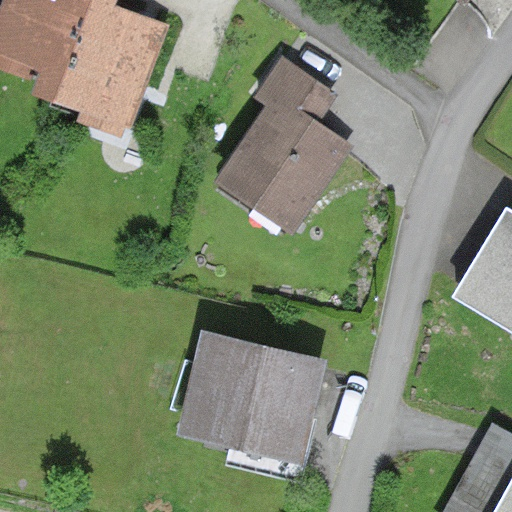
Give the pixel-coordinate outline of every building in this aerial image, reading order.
[(57,103),(93,0),(16,0),(0,47),(0,69),(35,82),(38,73),(53,78),(46,98),(57,103)] [(93,0),(57,103),(91,114),(88,123),(124,135),(161,29),(111,12),(114,0),(93,0)] [(265,98),(215,173),(295,224),(356,140),(322,115),(337,92),(282,50),(254,90),(265,98)] [(511,200),(506,197),(452,286),(511,321),(511,200)] [(328,350),(201,320),(177,427),(303,457),(328,350)] [(511,511),(511,427),(492,418),(440,511),(511,511)]
